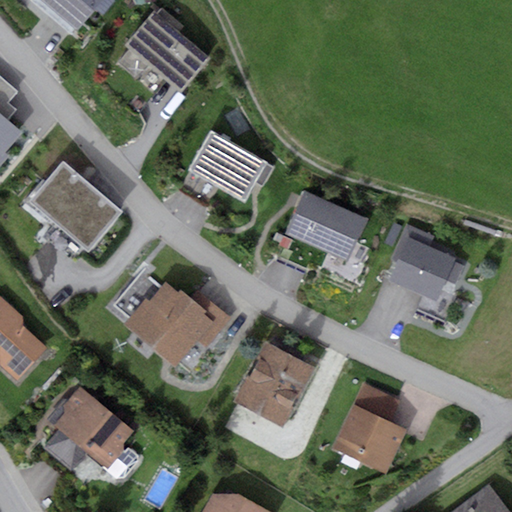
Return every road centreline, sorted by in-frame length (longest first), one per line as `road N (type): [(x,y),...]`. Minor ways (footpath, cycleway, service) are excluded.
road 1 (track): [(213,0),(271,125),(313,163),(511,225)]
road 2 (residential): [(393,511),(511,427)]
